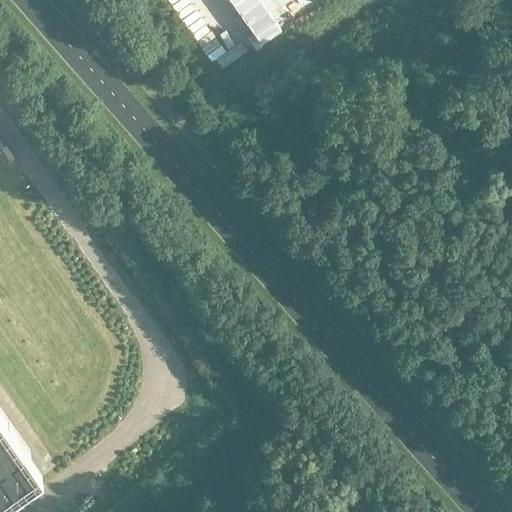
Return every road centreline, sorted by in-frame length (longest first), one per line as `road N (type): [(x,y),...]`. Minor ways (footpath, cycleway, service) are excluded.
road 1 (unclassified): [(155,337),(0,113)]
road 2 (unclassified): [(155,337),(161,388),(149,416),(44,511)]
